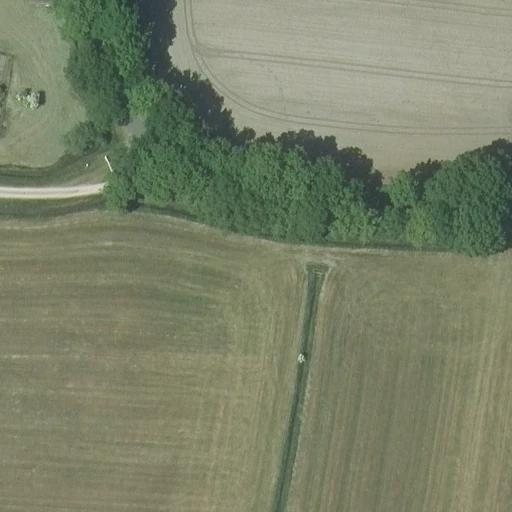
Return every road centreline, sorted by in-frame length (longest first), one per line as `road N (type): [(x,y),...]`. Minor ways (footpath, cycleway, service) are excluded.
road 1 (unclassified): [(511,222),(393,222),(242,204),(175,169),(122,107),(101,62),(95,0)]
road 2 (track): [(147,141),(112,185),(0,193)]
